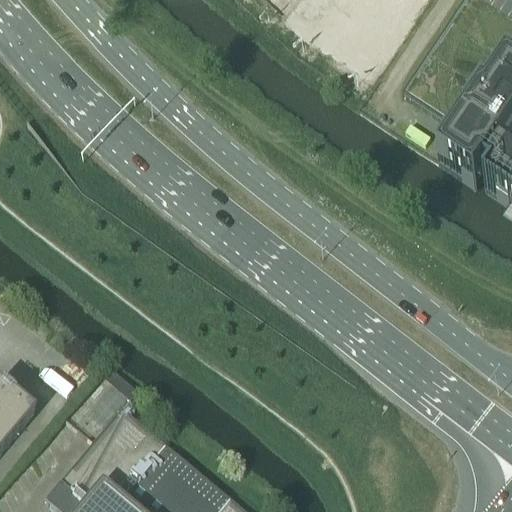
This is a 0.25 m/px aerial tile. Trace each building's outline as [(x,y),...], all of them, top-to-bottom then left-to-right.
[(511,214),(511,0),(467,0),(400,101),(457,139),(437,168),(473,193),(482,180),(492,186),(486,196),(511,214)] [(103,372),(74,408),(109,437),(138,402),(103,372)] [(0,458),(33,419),(0,392),(0,458)] [(138,402),(109,437),(128,453),(158,418),(138,402)] [(158,418),(128,453),(147,469),(177,434),(158,418)] [(177,434),(147,469),(166,485),(196,450),(177,434)] [(196,450),(166,485),(186,501),(215,466),(196,450)] [(215,466),(186,501),(198,511),(209,511),(234,482),(215,466)] [(96,481),(79,501),(92,511),(112,511),(121,502),(96,481)] [(234,482),(209,511),(241,511),(254,498),(234,482)] [(92,511),(79,501),(69,511),(92,511)] [(133,511),(121,502),(112,511),(133,511)]
